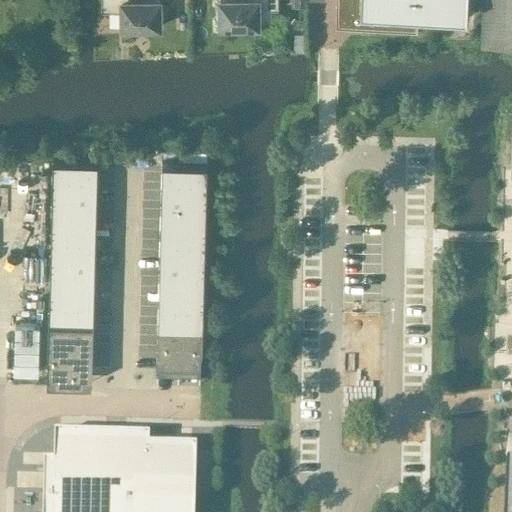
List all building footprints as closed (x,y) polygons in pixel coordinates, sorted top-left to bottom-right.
[(161,19),(162,15),(162,11),(161,7),(159,7),(158,0),(147,0),(132,0),(131,0),(100,0),(101,10),(121,11),(121,27),(136,27),(136,28),(140,29),(143,29),(148,28),(148,27),(159,26),(159,19),(161,19)] [(218,0),(219,7),(217,7),(216,11),(216,14),(217,19),(219,19),(219,26),(231,26),(231,27),(235,28),(239,28),(243,27),(243,26),(257,26),(257,24),(270,23),(270,9),(277,9),(277,0),(218,0)] [(336,0),(336,25),(416,29),(417,12),(466,14),(466,0),(336,0)] [(511,0),(482,0),(481,41),(511,42),(511,0)] [(307,50),(306,33),(294,33),(294,50),(307,50)] [(49,363),(48,383),(91,384),(91,364),(97,163),(54,161),(49,363)] [(156,366),(156,386),(201,386),(201,367),(206,163),(161,162),(156,366)] [(28,300),(27,338),(39,339),(40,300),(28,300)] [(54,467),(44,466),(42,511),(194,511),(196,451),(149,450),(149,440),(54,438),(54,467)] [(511,511),(511,466),(503,465),(503,511),(511,511)]
